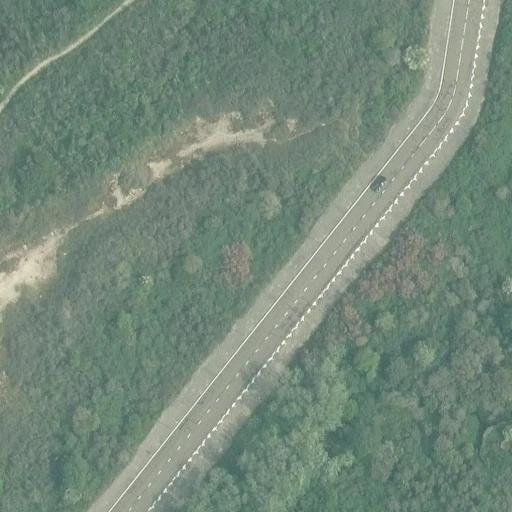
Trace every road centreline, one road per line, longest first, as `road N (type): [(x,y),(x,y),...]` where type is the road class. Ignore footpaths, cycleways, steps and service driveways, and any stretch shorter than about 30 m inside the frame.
road 1 (tertiary): [(161,511),(463,126),(490,0)]
road 2 (unknown): [(125,0),(0,103)]
